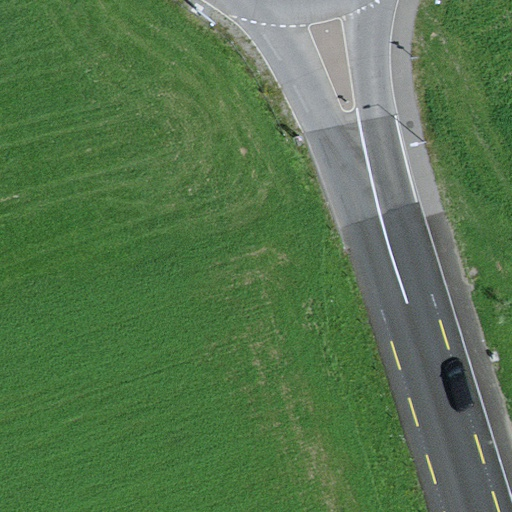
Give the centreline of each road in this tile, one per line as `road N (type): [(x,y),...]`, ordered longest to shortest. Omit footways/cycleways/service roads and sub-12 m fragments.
road 1 (tertiary): [(380,215),(464,511)]
road 2 (tertiary): [(264,0),(380,215)]
road 3 (tertiary): [(380,215),(369,107),(371,0)]
